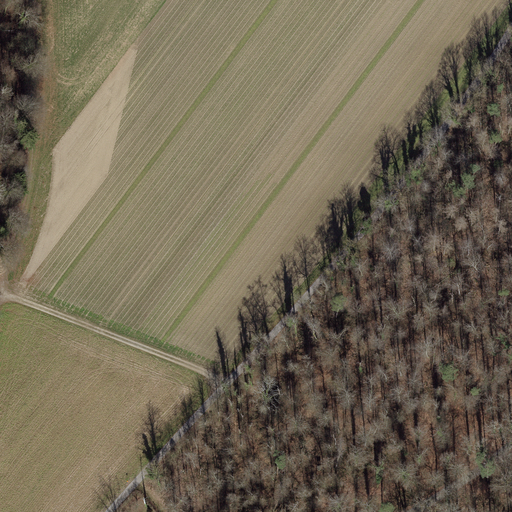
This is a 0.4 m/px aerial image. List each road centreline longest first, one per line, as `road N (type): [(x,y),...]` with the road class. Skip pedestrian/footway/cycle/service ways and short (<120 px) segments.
road 1 (track): [(0,278),(25,204),(31,0)]
road 2 (track): [(231,383),(0,291)]
road 3 (track): [(409,511),(511,445)]
